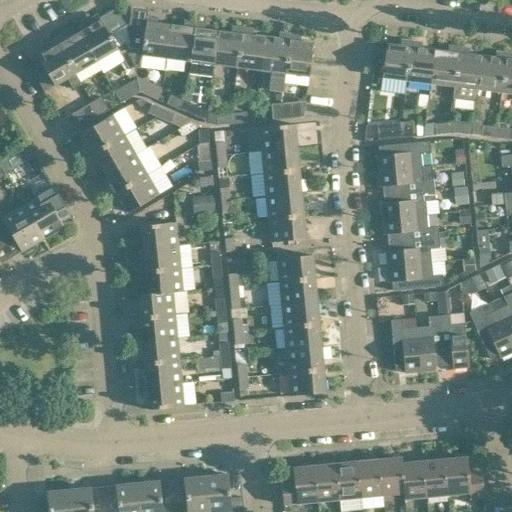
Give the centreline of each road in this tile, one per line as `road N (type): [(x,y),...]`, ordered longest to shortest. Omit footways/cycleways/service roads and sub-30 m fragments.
road 1 (residential): [(365,419),(340,124),(352,45),(346,24)]
road 2 (residential): [(114,441),(98,240)]
road 3 (residential): [(98,240),(0,65)]
road 4 (residential): [(346,24),(380,7),(511,21)]
road 5 (tertiary): [(114,441),(252,427)]
road 6 (tertiary): [(365,419),(498,401)]
road 7 (residential): [(217,0),(332,13),(346,24)]
